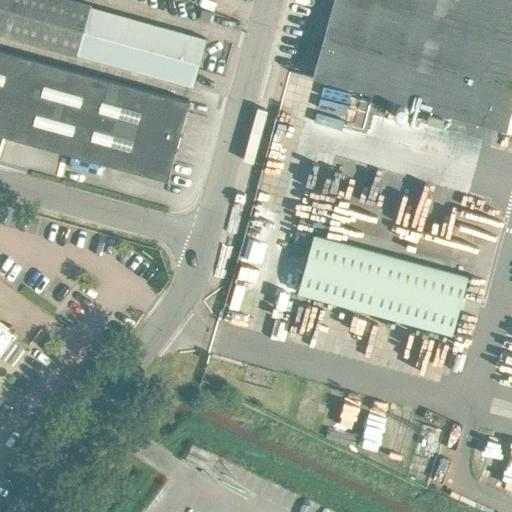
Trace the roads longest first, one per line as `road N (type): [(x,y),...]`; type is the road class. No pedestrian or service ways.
road 1 (unclassified): [(26,511),(190,290),(205,241)]
road 2 (unclassified): [(205,241),(270,0)]
road 3 (unclassified): [(205,241),(0,184)]
